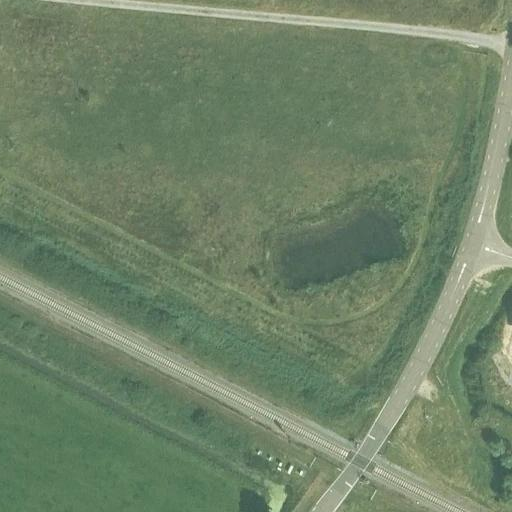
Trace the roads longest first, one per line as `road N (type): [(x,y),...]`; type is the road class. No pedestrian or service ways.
road 1 (unclassified): [(321,511),(400,396),(471,244)]
road 2 (unclassified): [(471,244),(511,77)]
